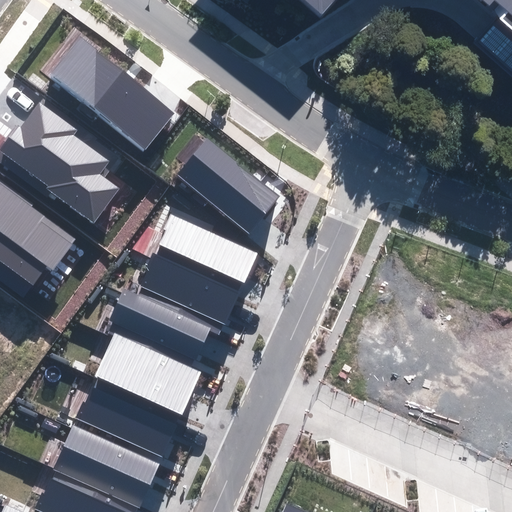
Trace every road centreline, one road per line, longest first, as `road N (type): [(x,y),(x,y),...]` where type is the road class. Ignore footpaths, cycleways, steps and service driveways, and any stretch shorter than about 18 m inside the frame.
road 1 (residential): [(367,168),(129,0)]
road 2 (residential): [(269,383),(511,496)]
road 3 (residential): [(269,383),(367,168)]
road 4 (residential): [(511,222),(367,168)]
road 5 (residential): [(211,511),(269,383)]
